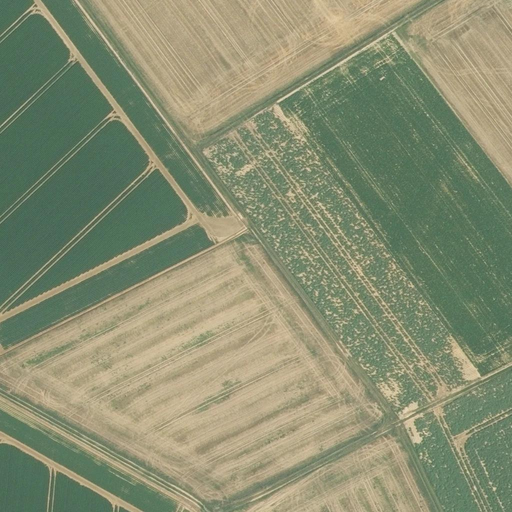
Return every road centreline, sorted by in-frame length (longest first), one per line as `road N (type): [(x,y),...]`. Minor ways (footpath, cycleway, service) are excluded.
road 1 (track): [(440,511),(401,422),(82,0)]
road 2 (track): [(222,511),(511,367)]
road 3 (track): [(438,0),(194,150)]
road 4 (track): [(0,391),(209,511)]
